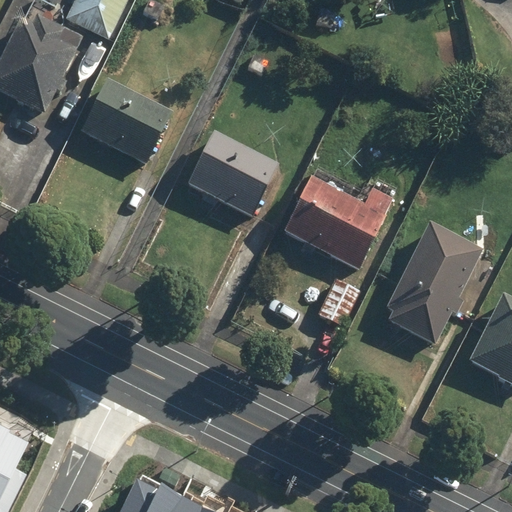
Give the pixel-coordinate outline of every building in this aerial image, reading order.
[(131,0),(78,0),(68,20),(110,41),(131,0)] [(25,24),(0,74),(0,93),(49,118),(88,39),(41,16),(34,29),(25,24)] [(111,82),(83,132),(149,168),(176,118),(111,82)] [(255,132),(272,96),(252,86),(234,122),(255,132)] [(279,165),(215,134),(189,188),(253,219),(279,165)] [(363,275),(400,207),(367,189),(360,201),(314,177),(284,233),(363,275)] [(486,248),(433,223),(386,321),(439,346),(486,248)] [(362,295),(337,282),(320,317),(345,330),(362,295)] [(511,298),(505,295),(470,362),(511,383),(511,298)] [(0,489),(33,425),(0,408),(0,489)] [(218,511),(151,479),(134,511),(218,511)]
